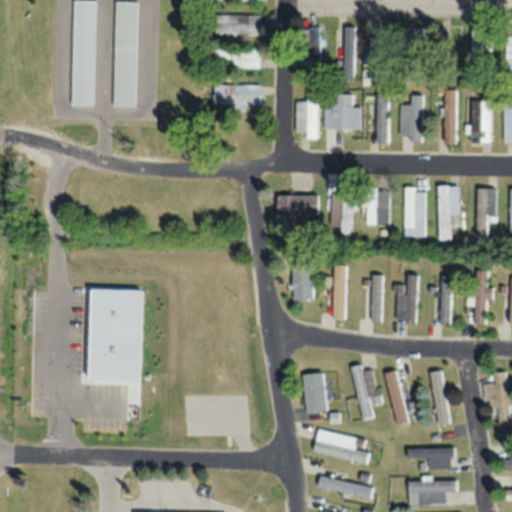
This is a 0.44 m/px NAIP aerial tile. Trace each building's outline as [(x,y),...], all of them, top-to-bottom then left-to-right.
[(74,0),(73,106),(95,106),(96,1),(74,0)] [(137,2),(115,1),(115,107),(137,107),(137,2)] [(262,35),(262,16),(218,16),(218,35),(262,35)] [(320,66),(320,27),(304,27),(304,66),(320,66)] [(493,29),(472,29),(472,63),(493,63),(493,29)] [(408,54),(424,54),(424,30),(408,30),(408,54)] [(353,37),(339,37),(339,70),(353,70),(353,37)] [(370,39),(370,75),(389,75),(389,39),(370,39)] [(216,66),(262,66),(262,49),(216,49),(216,66)] [(260,85),(214,85),(214,108),(260,108),(260,85)] [(457,145),(457,91),(446,91),(446,145),(457,145)] [(326,129),(362,129),(362,107),(353,107),(353,95),(334,95),(334,105),(326,105),(326,129)] [(378,144),(389,144),(389,95),(378,95),(378,144)] [(306,139),(318,139),(318,96),(307,96),(307,102),(296,102),(296,132),(306,132),(306,139)] [(423,143),(423,97),(403,97),(403,138),(411,138),(411,143),(423,143)] [(490,144),(490,102),(472,102),(472,144),(490,144)] [(439,186),(439,240),(451,240),(451,231),(460,231),(460,186),(439,186)] [(405,237),(425,237),(425,188),(405,188),(405,237)] [(496,189),(477,189),(477,238),(488,238),(488,218),(496,218),(496,189)] [(369,225),(391,225),(391,194),(369,194),(369,225)] [(353,195),(332,195),(332,232),(353,232),(353,195)] [(278,216),(318,216),(318,196),(278,196),(278,216)] [(314,299),(314,264),(293,264),(293,299),(314,299)] [(334,319),(346,319),(346,265),(334,265),(334,319)] [(475,296),(468,296),(468,317),(475,317),(475,325),(486,325),(487,301),(493,301),(493,288),(488,288),(488,272),(476,272),(475,296)] [(398,296),(397,323),(416,324),(419,276),(408,275),(407,296),(398,296)] [(383,276),(372,276),(372,322),(383,322),(383,276)] [(441,278),(441,325),(452,325),(452,278),(441,278)] [(378,396),(373,369),(363,371),(362,365),(352,366),(363,419),(374,417),(370,398),(378,396)] [(410,422),(396,371),(385,374),(399,426),(410,422)] [(432,372),(438,426),(449,425),(443,371),(432,372)] [(307,413),(328,411),(324,373),(304,374),(307,413)] [(511,425),(510,406),(511,405),(511,388),(507,389),(506,373),(496,374),(496,384),(486,384),(488,408),(499,407),(500,426),(511,425)] [(367,464),(370,452),(317,441),(315,453),(367,464)] [(455,448),(408,448),(408,458),(430,458),(430,469),(455,469),(455,448)] [(317,487),(371,499),(374,487),(320,476),(317,487)] [(409,506),(447,505),(447,493),(457,492),(456,479),(409,479),(409,506)]
